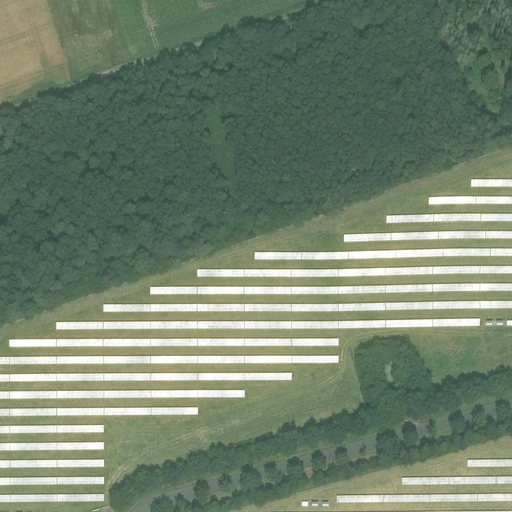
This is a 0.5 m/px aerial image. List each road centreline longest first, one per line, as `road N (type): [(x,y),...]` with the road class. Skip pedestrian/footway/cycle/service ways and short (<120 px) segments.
road 1 (unclassified): [(511,407),(144,511)]
road 2 (track): [(304,0),(0,111)]
